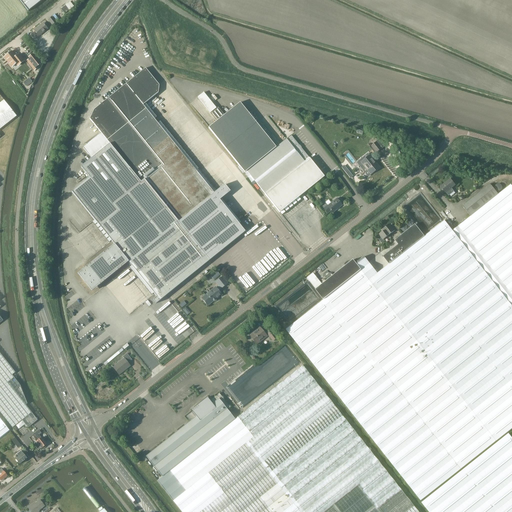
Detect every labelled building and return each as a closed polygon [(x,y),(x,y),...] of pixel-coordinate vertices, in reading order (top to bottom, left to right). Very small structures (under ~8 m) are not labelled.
[(28,11),(42,0),(19,0),(28,12),(28,11)] [(43,23),(34,31),(38,36),(47,29),(43,23)] [(16,64),(18,66),(24,61),(19,54),(15,57),(11,52),(4,57),(12,67),(16,64)] [(37,68),(32,61),(30,59),(27,61),(34,71),(37,68)] [(197,172),(142,105),(158,93),(159,86),(144,69),(93,110),(89,119),(109,144),(81,167),(89,177),(71,192),(114,244),(107,250),(103,253),(90,264),(86,267),(78,274),(92,291),(100,285),(104,282),(118,271),(121,268),(121,267),(128,262),(178,222),(210,261),(211,261),(209,259),(212,256),(212,255),(216,251),(211,246),(215,243),(215,242),(214,243),(202,228),(203,227),(202,226),(229,205),(200,169),(197,172)] [(26,85),(32,81),(29,77),(23,82),(26,85)] [(204,92),(198,97),(210,113),(217,108),(204,92)] [(0,129),(16,116),(0,95),(0,136),(0,135),(0,129)] [(324,177),(309,158),(291,136),(286,140),(286,139),(276,147),(240,102),(224,115),(218,107),(217,108),(211,112),(217,120),(208,128),(244,173),(246,171),(279,213),(324,177)] [(371,146),(376,152),(381,148),(376,142),(371,146)] [(370,155),(361,162),(367,170),(369,169),(372,173),(379,167),(370,155)] [(441,186),(441,187),(440,188),(441,189),(441,190),(442,190),(443,190),(446,193),(446,192),(449,196),(453,192),(453,190),(451,188),(455,185),(450,179),(441,186)] [(470,216),(458,226),(452,230),(511,305),(511,185),(511,184),(499,194),(491,184),(462,206),(470,216)] [(331,211),(333,213),(342,205),(337,199),(328,206),(327,206),(324,209),(328,213),(331,211)] [(511,428),(511,305),(452,230),(445,220),(424,236),(415,224),(395,240),(398,245),(383,257),(389,264),(378,273),(364,256),(356,263),(362,270),(361,270),(449,381),(496,441),(511,428)] [(395,226),(393,227),(391,225),(387,228),(386,227),(384,229),(389,235),(395,231),(396,233),(398,231),(395,226)] [(389,235),(384,229),(382,230),(383,231),(379,235),(380,237),(379,238),(383,243),(385,241),(384,240),(389,235)] [(362,270),(356,263),(354,260),(316,290),(324,300),(361,270),(362,270)] [(107,284),(129,314),(148,299),(147,296),(146,297),(143,293),(142,290),(138,292),(138,289),(133,291),(136,288),(130,290),(128,285),(133,283),(132,279),(130,277),(131,277),(128,274),(127,271),(130,269),(132,271),(130,273),(133,272),(130,267),(126,269),(128,276),(126,273),(125,270),(107,284)] [(449,381),(361,270),(324,300),(286,330),(342,400),(421,500),(496,441),(449,381)] [(217,271),(210,276),(214,280),(220,275),(217,271)] [(213,301),(214,301),(215,301),(215,300),(215,299),(221,295),(218,291),(221,288),(221,289),(227,284),(222,277),(215,282),(219,286),(216,288),(215,288),(202,298),(203,299),(203,301),(206,304),(207,304),(208,305),(213,301)] [(148,300),(134,311),(137,315),(151,304),(148,300)] [(0,322),(3,320),(0,316),(0,306),(1,306),(0,304),(0,412),(12,428),(22,420),(28,428),(37,420),(25,405),(27,404),(20,385),(12,375),(15,373),(0,353),(0,322)] [(273,341),(277,338),(268,327),(263,331),(260,328),(250,336),(257,345),(268,335),(273,341)] [(127,354),(122,357),(124,359),(118,364),(114,368),(112,366),(111,366),(119,375),(130,366),(128,363),(132,360),(127,354)] [(418,511),(303,366),(238,416),(235,419),(227,410),(218,399),(190,422),(146,456),(162,477),(157,481),(181,511),(418,511)] [(218,399),(227,410),(230,407),(219,393),(210,401),(207,398),(191,410),(192,412),(186,417),(190,422),(218,399)] [(0,463),(1,463),(0,461),(0,437),(9,430),(1,420),(0,418),(0,463)] [(41,434),(39,430),(32,436),(37,442),(34,444),(39,450),(41,448),(41,449),(47,445),(39,435),(41,434)] [(511,511),(511,436),(509,433),(421,503),(428,511),(511,511)] [(12,440),(18,448),(21,446),(15,438),(12,440)] [(21,455),(16,459),(20,464),(27,458),(21,451),(19,453),(21,455)] [(28,508),(31,511),(39,511),(40,511),(39,511),(45,506),(40,500),(34,504),(33,504),(28,508)]
